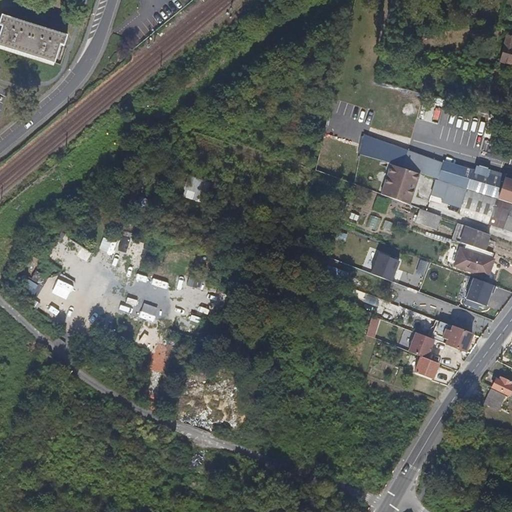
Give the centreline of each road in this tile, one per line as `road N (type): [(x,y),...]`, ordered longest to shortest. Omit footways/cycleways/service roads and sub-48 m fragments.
road 1 (track): [(0,300),(91,384),(133,409),(389,505)]
road 2 (secondary): [(385,511),(511,321)]
road 3 (unclassified): [(0,154),(80,75),(110,0)]
